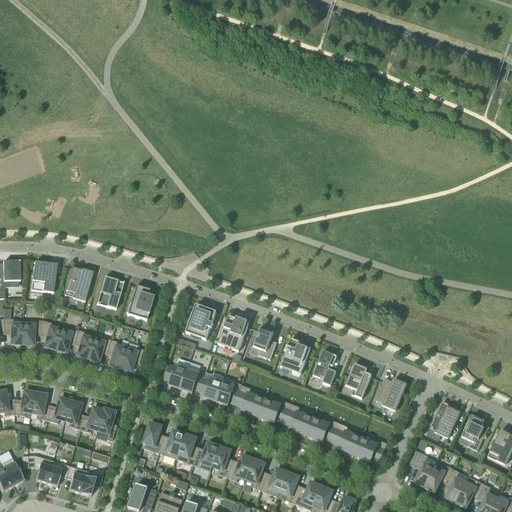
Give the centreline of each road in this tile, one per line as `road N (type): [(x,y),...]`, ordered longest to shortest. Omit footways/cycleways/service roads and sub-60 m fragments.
road 1 (residential): [(0,246),(79,253),(181,284),(431,381)]
road 2 (residential): [(381,492),(140,400),(35,371),(0,370)]
road 3 (residential): [(381,492),(431,381)]
